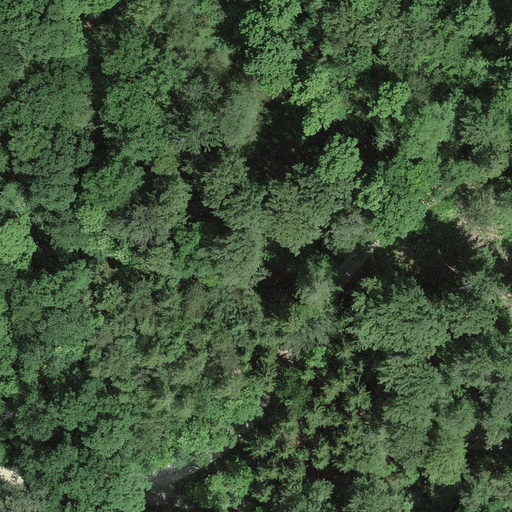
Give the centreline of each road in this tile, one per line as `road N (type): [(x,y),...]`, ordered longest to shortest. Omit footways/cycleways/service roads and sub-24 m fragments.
road 1 (track): [(0,473),(121,484),(203,460),(270,395),(313,311),(373,238),(431,192),(511,156)]
road 2 (track): [(121,484),(197,503),(232,501),(392,444),(511,442)]
